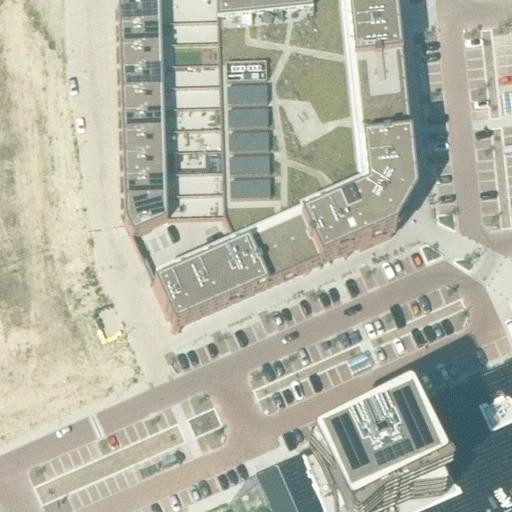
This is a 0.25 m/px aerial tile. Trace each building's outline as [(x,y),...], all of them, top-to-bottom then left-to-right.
[(158,0),(142,4),(117,11),(118,33),(143,32),(159,32),(160,32),(158,0)] [(164,286),(153,292),(149,283),(172,336),(179,333),(344,261),(394,239),(414,203),(398,41),(393,0),(308,0),(310,14),(280,17),(250,20),(216,23),(216,29),(217,51),(217,73),(218,95),(219,116),(219,138),(220,160),(221,182),(221,203),(222,225),(235,255),(216,263),(164,286)] [(247,0),(215,0),(216,23),(250,20),(247,0)] [(278,0),(247,0),(250,20),(280,17),(278,0)] [(308,0),(278,0),(280,17),(310,14),(308,0)] [(4,1),(0,4),(0,34),(19,20),(4,1)] [(19,20),(0,34),(0,60),(1,62),(33,38),(19,20)] [(87,26),(75,27),(77,62),(89,62),(87,26)] [(143,32),(118,33),(118,55),(144,54),(160,53),(160,32),(159,32),(143,32)] [(33,38),(1,62),(15,80),(46,56),(33,38)] [(144,54),(118,55),(119,76),(145,76),(161,75),(173,75),(172,53),(160,53),(144,54)] [(46,56),(15,80),(29,99),(40,91),(61,75),(46,56)] [(46,126),(32,128),(32,129),(68,124),(61,75),(40,91),(46,126)] [(145,76),(119,76),(120,98),(145,97),(162,97),(161,75),(145,76)] [(145,97),(120,98),(121,120),(146,119),(162,118),(162,97),(145,97)] [(146,119),(121,120),(121,141),(147,140),(163,140),(162,118),(146,119)] [(219,119),(206,119),(206,139),(219,139),(219,119)] [(68,124),(32,129),(35,150),(71,144),(68,124)] [(147,140),(121,141),(122,163),(147,162),(164,161),(163,140),(147,140)] [(71,144),(35,150),(38,170),(75,164),(71,144)] [(147,162),(122,163),(123,184),(148,184),(165,183),(164,161),(147,162)] [(75,164),(38,170),(42,190),(78,184),(75,164)] [(7,165),(0,165),(0,175),(8,174),(7,165)] [(8,174),(0,175),(0,185),(10,184),(8,174)] [(148,184),(123,184),(123,206),(149,205),(165,205),(165,183),(148,184)] [(78,184),(42,190),(45,210),(81,204),(78,184)] [(81,204),(45,210),(48,230),(84,224),(81,204)] [(13,205),(1,207),(3,217),(14,215),(13,205)] [(149,205),(123,206),(124,226),(131,242),(150,234),(166,227),(165,205),(149,205)] [(14,215),(3,217),(4,227),(16,225),(14,215)] [(84,224),(48,230),(51,250),(87,244),(84,224)] [(87,244),(51,250),(55,271),(91,266),(87,244)] [(19,245),(7,247),(9,257),(21,255),(19,245)] [(21,255),(9,257),(11,267),(22,265),(21,255)] [(81,275),(72,279),(76,290),(86,286),(81,275)] [(72,279),(62,283),(67,294),(76,290),(72,279)] [(46,291),(36,295),(41,306),(50,302),(46,291)] [(36,295),(27,299),(32,310),(41,306),(36,295)] [(108,312),(89,320),(104,354),(123,345),(108,312)] [(8,319),(0,321),(0,331),(1,333),(12,328),(8,319)] [(89,320),(72,328),(87,361),(104,354),(89,320)] [(72,328),(54,335),(69,369),(87,361),(72,328)] [(37,341),(36,341),(52,377),(69,369),(54,335),(38,343),(37,341)] [(36,341),(15,350),(31,386),(52,377),(36,341)] [(15,350),(0,356),(0,372),(10,395),(31,386),(15,350)] [(0,372),(0,399),(10,395),(0,372)] [(235,505),(226,511),(229,511),(236,507),(238,511),(258,511),(265,509),(266,511),(511,511),(511,376),(251,492),(235,505)]
